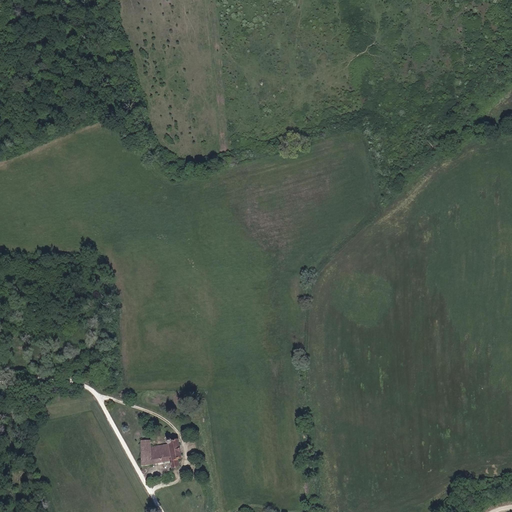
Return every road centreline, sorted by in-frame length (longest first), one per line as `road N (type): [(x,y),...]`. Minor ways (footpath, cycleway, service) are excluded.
road 1 (track): [(164,511),(88,387),(60,376),(0,380)]
road 2 (track): [(110,0),(124,107),(171,183)]
